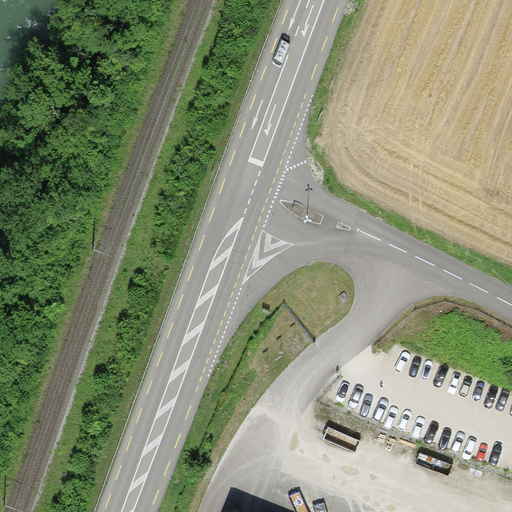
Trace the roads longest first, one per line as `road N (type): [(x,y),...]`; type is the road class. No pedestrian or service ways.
road 1 (primary): [(196,319),(123,511)]
road 2 (primary): [(312,0),(245,190)]
road 3 (primary): [(196,319),(289,256),(359,233)]
road 4 (tertiary): [(359,233),(511,304)]
road 5 (primary): [(245,190),(196,319)]
road 6 (tertiary): [(245,190),(359,233)]
